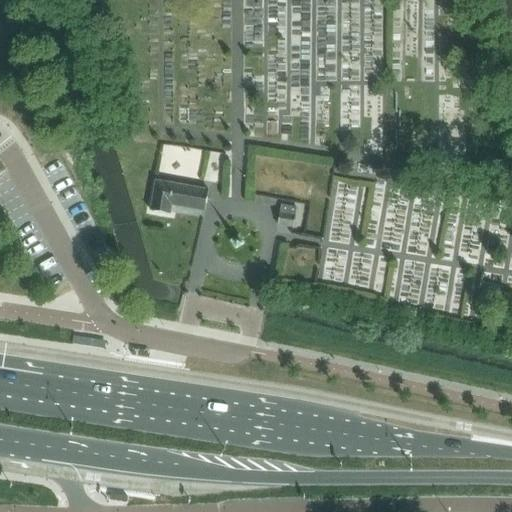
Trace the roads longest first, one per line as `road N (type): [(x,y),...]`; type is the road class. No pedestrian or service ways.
road 1 (primary): [(511,456),(0,382)]
road 2 (primary): [(37,453),(230,477),(511,479)]
road 3 (unclassified): [(242,352),(130,333),(104,316),(0,141)]
road 4 (residential): [(283,511),(511,508)]
